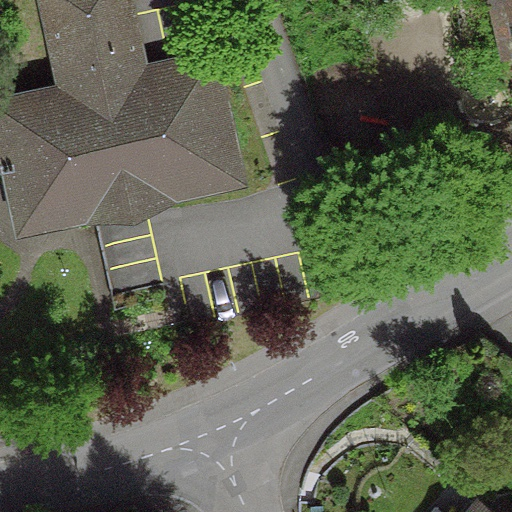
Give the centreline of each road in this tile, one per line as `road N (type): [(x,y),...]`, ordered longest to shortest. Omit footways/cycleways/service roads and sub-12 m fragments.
road 1 (residential): [(239,0),(350,251),(408,326)]
road 2 (tertiary): [(0,496),(127,468),(217,432)]
road 3 (tertiary): [(217,432),(408,326)]
road 4 (tertiary): [(408,326),(511,264)]
